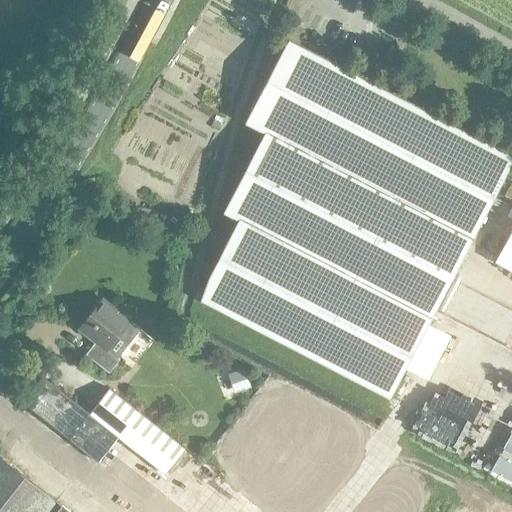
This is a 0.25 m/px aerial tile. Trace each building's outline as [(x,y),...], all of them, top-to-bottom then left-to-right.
[(239,220),(200,300),(389,397),(405,367),(428,379),(450,335),(428,323),(511,161),(511,154),(289,38),(245,123),(263,132),(222,211),(239,220)] [(511,271),(511,228),(494,262),(511,271)] [(119,359),(108,350),(132,320),(103,298),(78,329),(95,342),(85,353),(109,372),(119,359)] [(251,387),(244,368),(228,374),(235,393),(251,387)] [(89,414),(43,376),(22,402),(98,462),(118,437),(164,474),(185,448),(109,388),(89,414)] [(459,449),(469,431),(428,406),(417,424),(459,449)] [(508,417),(487,409),(469,457),(489,465),(508,417)] [(0,511),(71,511),(0,455),(0,511)] [(205,486),(215,473),(207,466),(196,478),(205,486)]
